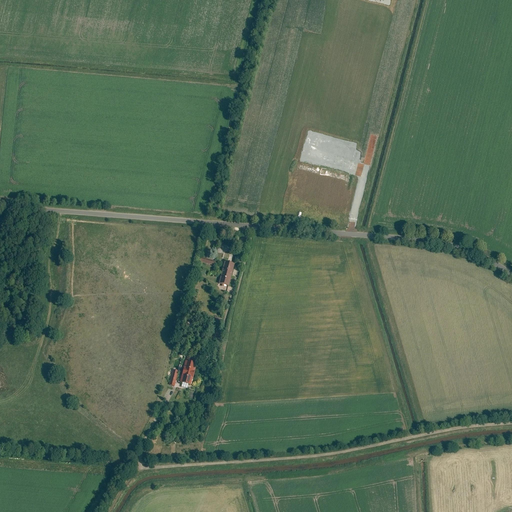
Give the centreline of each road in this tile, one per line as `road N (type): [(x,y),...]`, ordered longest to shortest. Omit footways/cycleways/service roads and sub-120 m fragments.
road 1 (tertiary): [(511,276),(447,242),(207,221)]
road 2 (unclassified): [(207,221),(0,205)]
